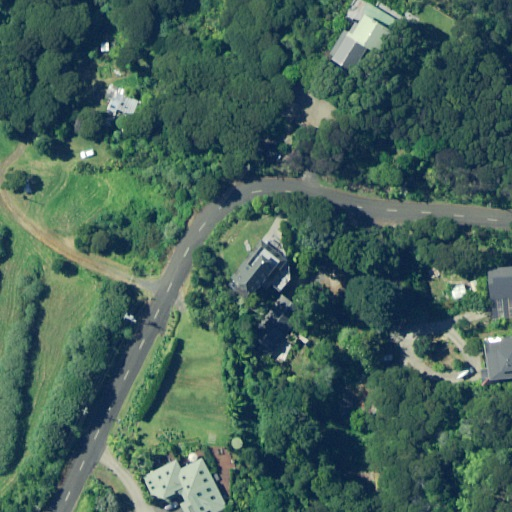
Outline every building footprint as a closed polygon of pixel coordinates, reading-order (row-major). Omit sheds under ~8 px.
[(378,1),(375,6),(365,0),(355,0),(342,23),(347,26),(329,56),(357,72),(370,48),(382,55),(394,36),(411,46),(425,23),(405,12),(403,16),(378,1)] [(123,90),(112,87),(107,108),(134,115),(140,94),(123,90)] [(289,255),(303,239),(280,220),(232,278),(255,297),(267,282),(281,293),(292,278),(289,255)] [(511,318),(511,267),(490,268),(491,300),(498,299),(499,319),(511,318)] [(468,297),(465,283),(451,286),(454,300),(468,297)] [(293,305),(284,296),(273,308),(283,317),(293,305)] [(485,384),(490,384),(490,386),(511,383),(511,335),(485,338),(487,351),(481,352),(485,384)] [(186,502),(181,504),(185,511),(225,511),(229,510),(216,483),(204,459),(182,470),(178,461),(144,477),(157,503),(176,493),(178,497),(183,495),(186,502)]
